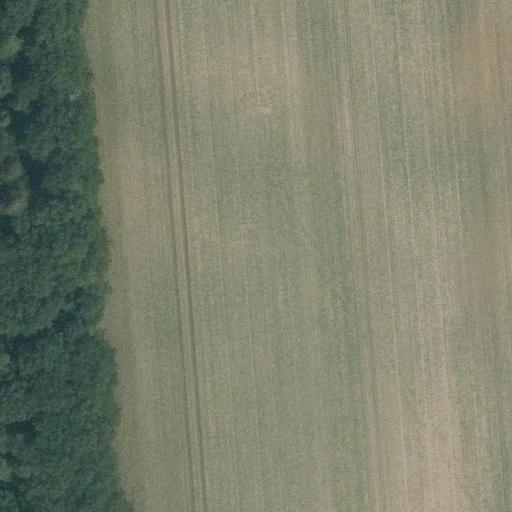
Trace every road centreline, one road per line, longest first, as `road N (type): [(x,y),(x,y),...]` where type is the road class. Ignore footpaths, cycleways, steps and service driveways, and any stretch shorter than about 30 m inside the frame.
road 1 (track): [(33,0),(53,285)]
road 2 (track): [(53,285),(69,511)]
